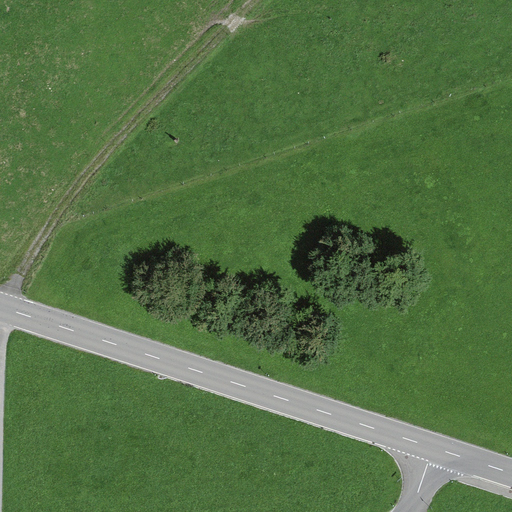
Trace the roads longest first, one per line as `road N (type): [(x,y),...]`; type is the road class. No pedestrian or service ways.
road 1 (tertiary): [(433,448),(0,307)]
road 2 (track): [(0,307),(87,176),(260,0)]
